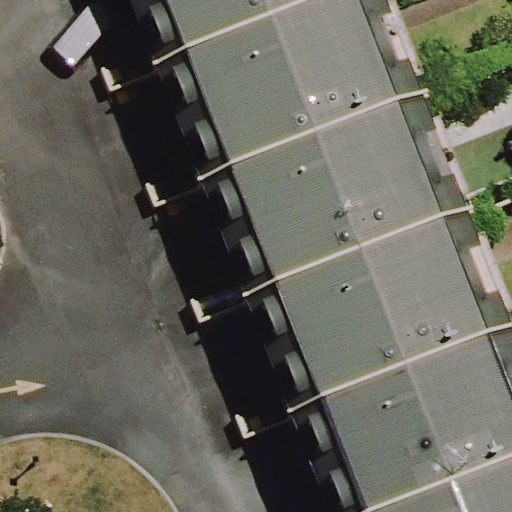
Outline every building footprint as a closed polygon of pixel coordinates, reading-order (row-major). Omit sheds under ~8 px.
[(392,0),(69,0),(66,2),(114,122),(396,9),(392,0)] [(396,9),(114,122),(163,242),(444,130),(396,9)] [(444,130),(163,242),(211,363),(493,250),(444,130)] [(511,296),(493,250),(211,363),(260,483),(511,381),(511,296)] [(511,511),(511,381),(260,483),(271,511),(511,511)]
